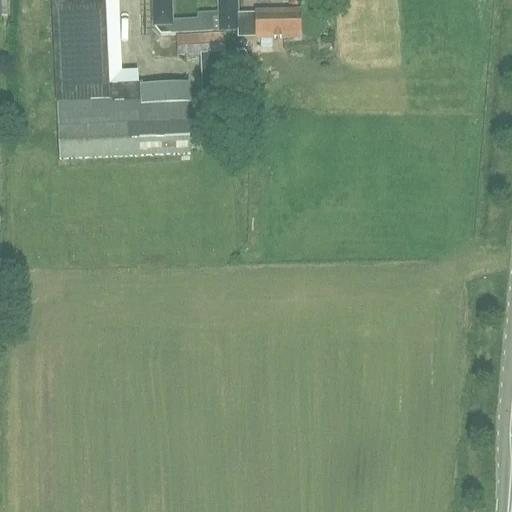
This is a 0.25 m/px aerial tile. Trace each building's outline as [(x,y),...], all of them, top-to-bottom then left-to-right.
[(52,0),(60,161),(190,155),(188,104),(190,104),(189,86),(142,88),(142,85),(109,87),(106,22),(114,21),(113,0),(52,0)] [(170,0),(154,0),(156,27),(155,29),(161,35),(171,35),(171,26),(172,26),(170,0)] [(236,0),(219,0),(221,31),(237,31),(236,0)] [(300,14),(256,15),(257,40),(301,39),(300,14)] [(185,35),(186,54),(197,54),(196,34),(185,35)]
